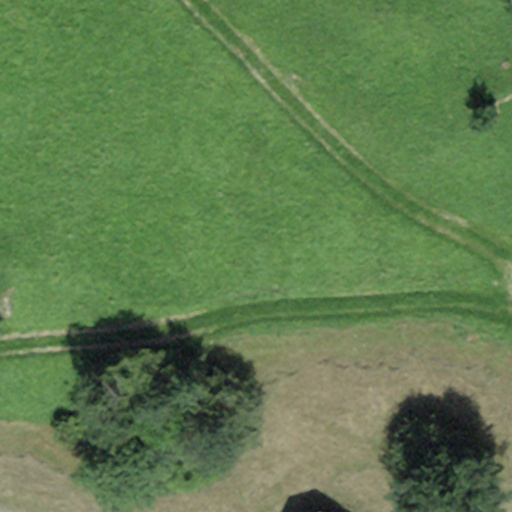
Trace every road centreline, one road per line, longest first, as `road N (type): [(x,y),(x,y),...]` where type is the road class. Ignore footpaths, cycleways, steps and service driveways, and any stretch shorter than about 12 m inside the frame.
road 1 (track): [(0,345),(314,304),(429,298),(511,311)]
road 2 (track): [(511,254),(398,199),(198,0)]
